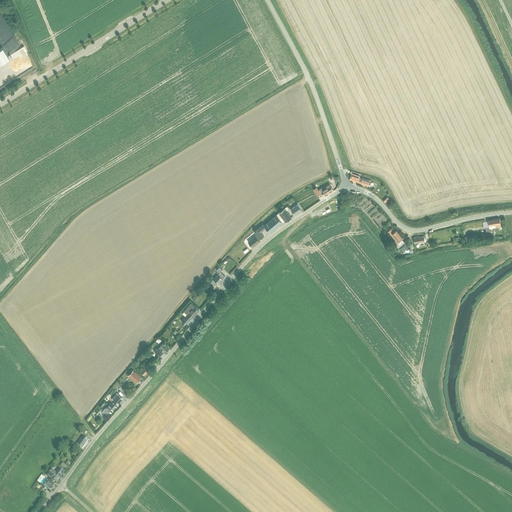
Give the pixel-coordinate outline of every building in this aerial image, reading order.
[(0,57),(20,45),(0,11),(0,57)] [(27,59),(21,49),(13,55),(19,64),(27,59)] [(351,174),(349,179),(358,182),(370,186),(372,187),(374,183),(371,182),(359,178),(360,176),(351,174)] [(329,185),(325,188),(326,189),(323,190),(322,188),(318,191),(316,188),(313,190),(317,196),(323,192),(324,194),(332,190),(330,186),(329,185)] [(292,208),(290,209),(295,216),(302,210),(298,204),(292,208)] [(279,212),(281,216),(285,221),(285,222),(291,218),(287,211),(289,209),(288,207),(285,209),(285,208),(279,212)] [(285,221),(281,216),(279,218),(277,215),(264,225),(263,224),(255,232),(257,235),(249,242),(253,247),(260,241),(259,240),(260,239),(264,236),(261,232),(266,228),(270,233),(285,221)] [(486,234),(481,235),(482,238),(494,236),(494,233),(493,228),(501,226),(499,218),(487,220),(488,225),(489,225),(489,227),(485,228),(486,234)] [(393,241),(395,244),(397,247),(404,242),(401,239),(402,238),(396,230),(395,231),(393,228),(388,232),(390,235),(392,233),(396,239),(393,241)] [(217,270),(219,273),(210,283),(213,286),(214,284),(216,286),(218,283),(218,284),(225,277),(220,272),(223,270),(220,267),(217,270)] [(192,318),(199,310),(191,303),(184,311),(188,314),(182,321),(186,325),(190,320),(190,319),(191,318),(192,318)] [(165,352),(169,348),(163,343),(158,349),(157,348),(154,351),(160,356),(163,351),(165,352)] [(144,376),(152,367),(148,363),(140,372),(144,376)] [(133,371),(128,376),(136,383),(141,378),(133,371)] [(118,403),(122,398),(117,394),(112,398),(114,400),(106,408),(111,412),(118,404),(118,403)] [(84,437),(77,446),(81,449),(88,440),(84,437)] [(65,471),(68,467),(63,463),(60,467),(65,471)] [(56,483),(63,473),(59,469),(55,473),(51,470),(47,476),(56,483)]
